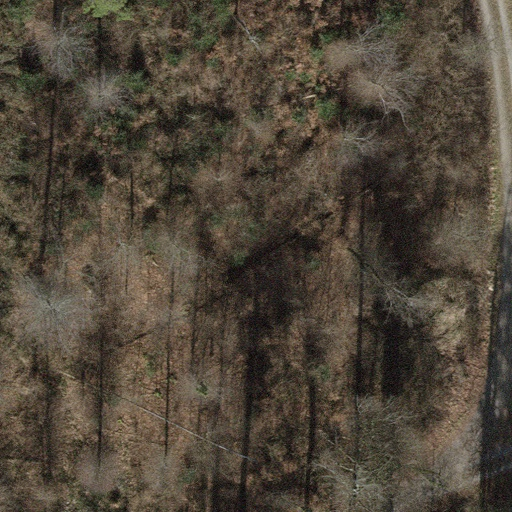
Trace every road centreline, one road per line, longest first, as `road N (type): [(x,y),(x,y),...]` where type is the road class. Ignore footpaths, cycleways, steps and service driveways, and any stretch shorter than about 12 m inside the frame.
road 1 (track): [(511,267),(498,387),(431,496)]
road 2 (track): [(488,0),(511,205)]
